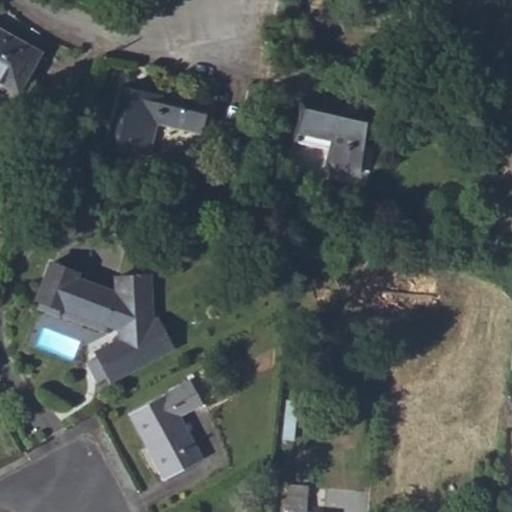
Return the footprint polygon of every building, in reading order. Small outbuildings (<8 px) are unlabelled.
[(0,81),(17,91),(39,53),(0,29),(0,81)] [(149,155),(157,122),(201,132),(207,107),(123,86),(109,145),(149,155)] [(328,148),(325,165),(360,173),(372,118),(302,101),(293,139),(328,148)] [(82,183),(86,171),(62,161),(57,173),(82,183)] [(83,271),(49,259),(35,298),(120,328),(116,339),(93,351),(109,381),(176,347),(159,315),(154,318),(150,273),(114,276),(115,290),(81,278),(83,271)] [(200,403),(207,399),(194,375),(187,379),(200,403)] [(147,445),(150,443),(168,475),(202,456),(179,414),(200,403),(187,379),(129,412),(147,445)] [(164,477),(168,475),(150,443),(147,445),(164,477)] [(476,511),(492,511),(496,480),(479,478),(476,509),(476,511)] [(285,511),(318,511),(306,510),(308,484),(288,482),(285,511)]
